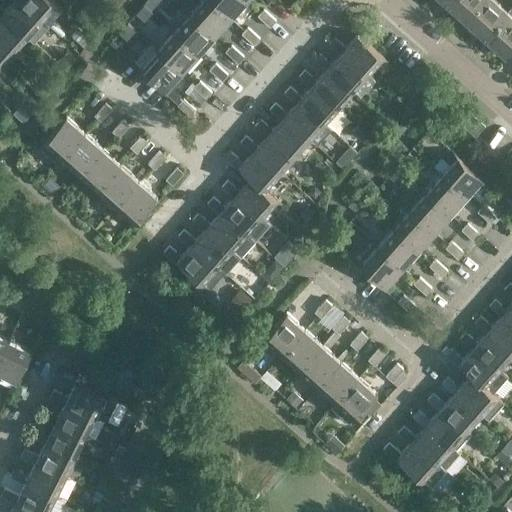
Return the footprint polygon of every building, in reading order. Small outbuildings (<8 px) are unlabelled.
[(20,0),(12,0),(4,10),(0,5),(0,14),(1,13),(27,35),(33,41),(48,25),(20,0)] [(57,2),(54,0),(20,0),(48,25),(63,8),(57,2)] [(170,0),(146,0),(145,2),(152,8),(160,0),(166,5),(170,0)] [(211,0),(202,0),(190,13),(215,36),(231,18),(211,0)] [(211,0),(231,18),(246,0),(211,0)] [(449,0),(447,3),(466,20),(483,0),(449,0)] [(495,0),(483,0),(466,20),(484,37),(507,11),(507,10),(495,0)] [(507,11),(484,37),(503,54),(511,44),(511,3),(507,10),(507,11)] [(152,11),(144,4),(136,13),(144,20),(152,11)] [(270,26),(276,20),(264,8),(257,15),(270,26)] [(86,10),(77,20),(83,24),(91,15),(86,10)] [(1,13),(0,14),(0,41),(12,52),(27,35),(1,13)] [(190,13),(175,31),(199,53),(215,36),(190,13)] [(140,33),(128,23),(119,33),(131,43),(140,33)] [(254,44),(260,37),(248,26),(241,33),(254,44)] [(175,31),(159,49),(183,71),(199,53),(175,31)] [(358,34),(346,47),(334,36),(328,43),(340,54),(343,50),(368,73),(383,56),(358,34)] [(88,43),(82,38),(79,42),(85,47),(88,43)] [(119,45),(113,39),(109,43),(116,48),(119,45)] [(0,41),(0,70),(2,73),(17,57),(12,52),(0,41)] [(238,62),(244,55),(231,44),(225,51),(238,62)] [(159,49),(142,67),(167,89),(183,71),(159,49)] [(75,58),(67,50),(56,63),(64,70),(75,58)] [(343,50),(340,54),(332,63),(319,52),(313,59),(326,70),(328,67),(353,89),(360,96),(375,79),(368,73),(343,50)] [(222,80),(228,73),(215,62),(209,69),(222,80)] [(328,67),(326,70),(317,80),(305,69),(299,76),(311,86),(314,84),(339,106),(353,89),(328,67)] [(206,98),(212,91),(199,80),(193,87),(206,98)] [(314,84),(311,86),(302,96),(290,85),(284,92),(296,103),(299,100),(324,122),(339,106),(314,84)] [(36,87),(30,94),(36,98),(42,92),(36,87)] [(421,97),(414,92),(405,102),(413,108),(421,97)] [(30,97),(26,102),(33,108),(37,104),(30,97)] [(190,116),(196,109),(183,97),(177,104),(190,116)] [(401,120),(410,109),(398,98),(389,109),(401,120)] [(299,100),(296,103),(288,112),(275,102),(269,109),(282,119),(284,116),(309,139),(324,122),(299,100)] [(101,120),(112,108),(106,102),(94,114),(101,120)] [(473,114),(463,125),(476,136),(485,125),(473,114)] [(67,116),(45,140),(40,146),(58,163),(63,157),(86,132),(67,116)] [(284,116),(282,119),(273,129),(261,117),(254,125),(267,136),(269,133),(294,155),(309,139),(284,116)] [(118,136),(130,124),(123,118),(112,130),(118,136)] [(364,147),(373,136),(364,129),(355,139),(364,147)] [(86,132),(63,157),(81,173),(103,148),(86,132)] [(269,133),(267,136),(259,145),(246,134),(240,141),(252,152),(255,149),(280,172),(294,155),(269,133)] [(136,152),(147,140),(141,134),(130,146),(136,152)] [(363,146),(355,139),(350,145),(358,152),(363,146)] [(343,167),(357,152),(349,146),(336,161),(343,167)] [(103,148),(81,173),(99,189),(121,164),(103,148)] [(255,149),(252,152),(244,162),(231,150),(225,157),(238,169),(240,166),(252,176),(251,176),(265,188),(280,172),(255,149)] [(154,168),(165,156),(159,150),(148,163),(154,168)] [(415,158),(409,152),(397,164),(403,170),(415,158)] [(483,178),(458,156),(442,174),(467,196),(483,178)] [(121,164),(99,189),(117,205),(139,180),(121,164)] [(172,184),(183,172),(177,166),(166,178),(172,184)] [(399,185),(407,176),(397,168),(389,177),(399,185)] [(467,196),(442,174),(426,192),(451,214),(467,196)] [(265,188),(251,176),(239,190),(228,179),(222,186),(233,196),(237,193),(262,216),(277,199),(265,188)] [(139,180),(117,205),(135,221),(157,196),(139,180)] [(321,190),(314,184),(307,191),(314,198),(321,190)] [(451,214),(426,192),(410,210),(435,232),(451,214)] [(237,193),(233,196),(225,206),(213,195),(207,202),(219,213),(222,209),(247,232),(262,216),(237,193)] [(367,204),(358,212),(363,217),(371,217),(375,212),(367,204)] [(490,222),(496,215),(483,204),(477,211),(490,222)] [(305,221),(313,214),(306,208),(299,215),(305,221)] [(222,209),(219,213),(210,222),(198,212),(192,219),(204,229),(207,226),(233,249),(242,257),(256,240),(247,232),(222,209)] [(435,232),(410,210),(394,228),(419,250),(435,232)] [(480,233),(468,222),(462,229),(474,240),(480,233)] [(207,226),(204,229),(195,239),(183,228),(178,235),(189,246),(192,242),(218,265),(233,249),(207,226)] [(419,250),(394,228),(378,245),(403,267),(419,250)] [(305,242),(297,235),(291,241),(299,248),(305,242)] [(458,258),(464,251),(451,240),(445,247),(458,258)] [(192,242),(189,246),(181,255),(169,244),(163,251),(176,262),(178,260),(211,290),(227,273),(218,265),(192,242)] [(403,267),(378,245),(362,264),(386,286),(403,267)] [(292,255),(283,247),(275,257),(283,264),(292,255)] [(442,276),(448,269),(435,258),(429,265),(442,276)] [(261,274),(270,281),(283,266),(274,259),(261,274)] [(426,294),(432,287),(420,276),(414,283),(426,294)] [(511,284),(509,282),(503,289),(511,297),(511,284)] [(249,296),(240,287),(232,296),(241,304),(249,296)] [(410,312),(416,305),(404,294),(398,301),(410,312)] [(321,317),(333,304),(326,298),(314,311),(321,317)] [(511,304),(507,310),(494,299),(489,306),(501,317),(504,314),(511,321),(511,304)] [(333,304),(321,317),(317,321),(327,330),(343,312),(333,304)] [(305,327),(287,311),(263,336),(282,353),(305,327)] [(329,347),(340,334),(339,333),(350,320),(344,314),(332,327),(336,330),(325,343),(329,347)] [(511,321),(504,314),(501,317),(493,326),(480,315),(474,322),(486,333),(489,330),(511,350),(511,321)] [(323,343),(305,327),(282,353),(300,369),(323,343)] [(357,349),(368,336),(361,330),(350,343),(357,349)] [(511,350),(489,330),(486,333),(478,342),(465,331),(459,339),(471,350),(474,346),(499,369),(509,358),(511,360),(511,350)] [(0,356),(9,339),(0,334),(0,356)] [(31,350),(9,339),(0,356),(0,373),(16,381),(31,350)] [(341,360),(323,343),(300,369),(318,385),(341,360)] [(374,365),(386,352),(379,346),(368,359),(374,365)] [(474,346),(471,350),(463,359),(451,348),(444,355),(457,366),(459,363),(471,373),(492,392),(507,376),(499,369),(474,346)] [(255,382),(262,374),(244,359),(237,366),(255,382)] [(359,376),(341,360),(318,385),(337,401),(359,376)] [(392,381),(393,380),(404,368),(397,362),(385,375),(392,381)] [(276,389),(282,383),(267,370),(261,376),(276,389)] [(492,392),(471,373),(459,386),(447,376),(441,382),(453,393),(456,389),(482,412),(488,418),(503,402),(492,392)] [(378,392),(359,376),(337,401),(355,418),(378,392)] [(76,380),(68,396),(53,389),(49,397),(64,405),(66,400),(96,416),(105,420),(107,421),(117,401),(76,380)] [(295,407),(303,399),(293,389),(286,397),(295,407)] [(456,389),(453,393),(444,403),(432,392),(426,399),(438,409),(441,406),(467,429),(482,412),(456,389)] [(66,400),(64,405),(59,415),(44,408),(39,417),(55,424),(56,420),(87,435),(95,439),(105,420),(96,416),(66,400)] [(441,406),(438,409),(429,419),(418,408),(412,415),(424,426),(427,422),(458,451),(473,434),(467,429),(441,406)] [(140,428),(143,421),(137,418),(134,425),(140,428)] [(56,420),(55,424),(49,435),(34,428),(29,436),(45,443),(46,440),(77,455),(87,435),(56,420)] [(427,422),(424,426),(415,435),(403,425),(397,432),(409,442),(412,439),(445,469),(460,452),(458,451),(427,422)] [(344,443),(333,433),(324,442),(336,452),(344,443)] [(511,439),(510,438),(496,454),(511,467),(511,439)] [(412,439),(409,442),(401,451),(389,441),(383,448),(395,459),(397,456),(430,486),(445,469),(412,439)] [(46,440),(45,443),(39,455),(24,447),(19,456),(35,463),(37,460),(67,475),(77,455),(46,440)] [(126,448),(119,444),(117,449),(124,453),(126,448)] [(114,472),(123,453),(109,447),(106,454),(109,455),(104,468),(114,472)] [(37,460),(35,463),(29,474),(14,467),(10,475),(25,483),(27,479),(57,494),(67,475),(37,460)] [(495,473),(490,478),(498,485),(503,480),(495,473)] [(27,479),(25,483),(19,494),(4,487),(0,494),(0,495),(15,503),(17,499),(43,511),(48,511),(57,494),(27,479)] [(100,501),(103,493),(96,489),(92,498),(100,501)] [(473,508),(481,499),(472,492),(465,501),(473,508)] [(43,511),(17,499),(15,503),(10,511),(5,511),(0,509),(0,511),(43,511)]
